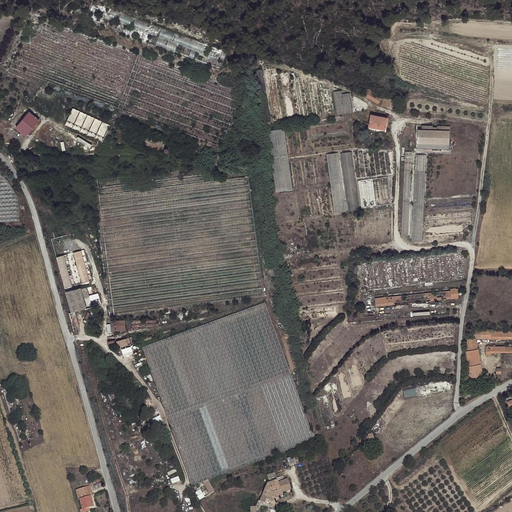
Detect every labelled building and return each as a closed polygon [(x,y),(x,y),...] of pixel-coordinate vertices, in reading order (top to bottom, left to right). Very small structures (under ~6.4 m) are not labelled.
[(91,2),(84,21),(220,71),(227,52),(91,2)] [(10,68),(220,147),(240,94),(30,15),(10,68)] [(276,69),(265,70),(273,123),(284,121),(276,69)] [(262,70),(253,71),(263,124),(271,122),(262,70)] [(289,73),(279,75),(285,121),(296,119),(289,73)] [(303,76),(292,78),(299,120),(310,118),(303,76)] [(317,83),(307,84),(312,118),(323,116),(317,83)] [(331,88),(320,89),(325,116),(335,114),(331,88)] [(382,97),(366,88),(363,94),(367,96),(366,97),(378,104),(382,97)] [(333,92),(337,115),(353,113),(350,93),(342,95),(341,91),(333,92)] [(399,103),(383,99),(382,105),(398,108),(399,103)] [(73,107),(66,126),(104,140),(111,123),(79,112),(80,110),(73,107)] [(16,127),(27,136),(40,119),(29,110),(16,127)] [(371,127),(387,130),(390,118),(374,115),(373,119),(371,127)] [(419,144),(451,146),(452,128),(440,127),(440,129),(435,129),(435,127),(425,126),(424,130),(420,130),(419,144)] [(285,129),(267,131),(271,157),(272,157),(273,165),(272,165),(275,192),(293,190),(290,163),(289,163),(288,155),(289,155),(285,129)] [(157,140),(147,135),(144,143),(153,148),(159,150),(164,140),(158,137),(157,140)] [(349,211),(360,210),(352,152),(341,153),(349,211)] [(338,153),(326,154),(335,213),(346,211),(338,153)] [(401,237),(409,235),(414,153),(406,153),(401,237)] [(422,242),(426,156),(416,155),(412,242),(422,242)] [(325,157),(316,158),(319,183),(328,182),(325,157)] [(244,160),(237,161),(238,170),(242,170),(249,169),(248,164),(244,164),(244,160)] [(93,181),(110,316),(263,297),(248,177),(214,181),(212,166),(93,181)] [(0,222),(18,221),(16,196),(12,191),(5,180),(0,174),(0,222)] [(362,208),(392,204),(389,177),(359,181),(362,208)] [(89,281),(83,250),(75,251),(82,283),(89,281)] [(72,285),(66,254),(58,256),(65,287),(72,285)] [(375,299),(376,307),(459,298),(458,289),(451,289),(451,291),(375,299)] [(71,316),(85,312),(80,293),(80,292),(65,296),(71,316)] [(80,293),(85,312),(86,313),(92,312),(87,295),(84,296),(83,292),(80,293)] [(142,348),(191,486),(314,442),(264,305),(142,348)] [(114,334),(125,334),(125,324),(110,325),(111,328),(108,328),(108,333),(111,333),(111,335),(114,334)] [(482,338),(482,329),(471,329),(471,338),(476,338),(482,338)] [(491,329),(482,329),(482,338),(491,339),(511,338),(511,331),(491,331),(491,329)] [(477,348),(476,338),(471,338),(467,338),(466,350),(477,348)] [(127,343),(117,346),(118,352),(120,358),(123,357),(121,351),(128,349),(127,343)] [(494,344),(494,346),(491,346),(488,346),(486,346),(486,355),(491,355),(491,351),(511,351),(511,346),(496,347),(496,344),(494,344)] [(480,364),(477,348),(466,350),(469,365),(470,373),(469,373),(469,372),(468,372),(468,374),(466,374),(467,379),(466,384),(470,383),(470,382),(470,379),(471,379),(471,376),(482,375),(480,364)] [(404,389),(405,396),(417,395),(416,388),(404,389)] [(160,416),(153,419),(156,426),(163,423),(160,416)] [(368,445),(375,443),(372,435),(365,436),(368,445)] [(294,458),(287,460),(289,467),(297,465),(296,462),(295,460),(294,458)] [(267,476),(270,484),(277,482),(275,474),(267,476)] [(291,490),(288,480),(279,483),(278,482),(277,482),(270,484),(269,485),(261,503),(266,505),(268,501),(273,503),(275,496),(282,494),(291,490)] [(92,496),(89,486),(75,490),(78,500),(80,499),(82,508),(82,509),(81,509),(81,511),(85,511),(89,511),(88,507),(93,506),(91,496),(92,496)] [(195,490),(200,500),(205,497),(201,488),(195,490)]
